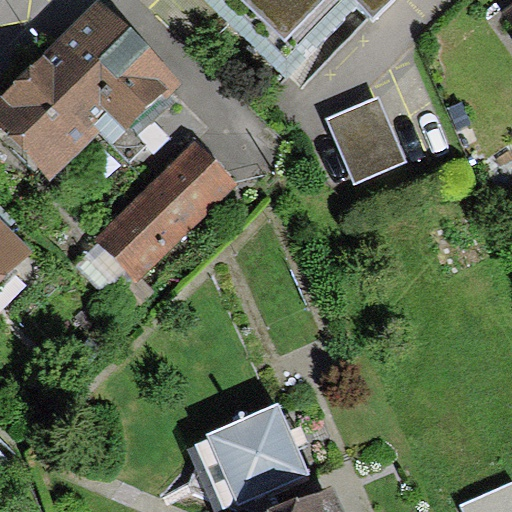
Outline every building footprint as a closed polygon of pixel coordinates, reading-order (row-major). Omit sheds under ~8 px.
[(168,0),(280,106),(345,37),(364,55),(416,0),(168,0)] [(511,20),(494,33),(511,57),(511,20)] [(93,24),(0,118),(0,140),(56,194),(159,88),(93,24)] [(400,171),(373,106),(320,129),(348,193),(400,171)] [(199,143),(88,253),(130,295),(241,185),(199,143)] [(0,265),(0,285),(10,275),(0,265)] [(247,511),(298,491),(270,424),(187,459),(209,511),(247,511)]
